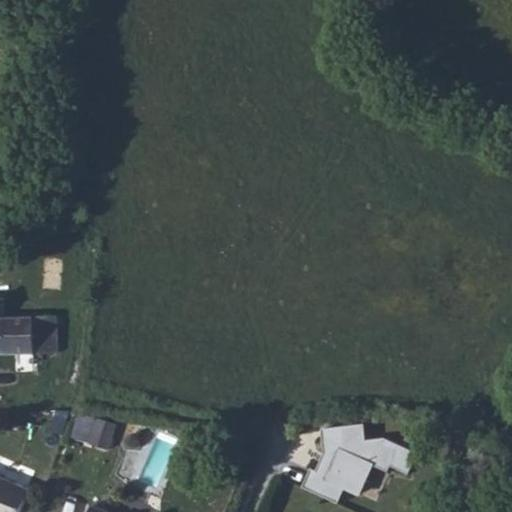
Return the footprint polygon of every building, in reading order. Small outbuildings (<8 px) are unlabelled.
[(21,245),(21,257),(51,256),(51,245),(21,245)] [(0,318),(0,353),(59,353),(58,317),(0,318)] [(90,444),(108,450),(116,424),(98,419),(90,444)] [(309,465),(299,488),(340,506),(346,491),(366,500),(381,466),(414,481),(426,454),(385,435),(370,438),(368,422),(321,429),(325,454),(318,469),(309,465)] [(0,511),(21,511),(30,491),(0,477),(0,511)]
